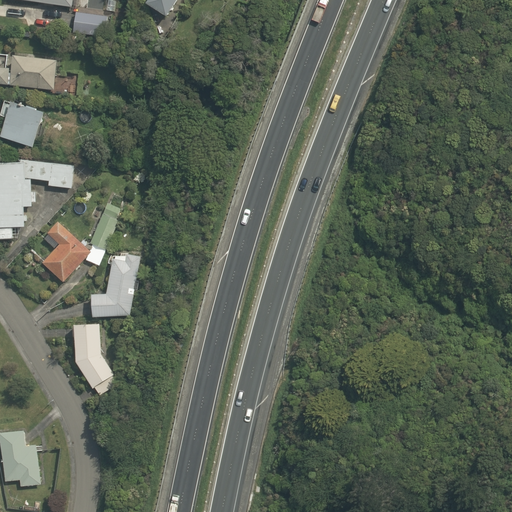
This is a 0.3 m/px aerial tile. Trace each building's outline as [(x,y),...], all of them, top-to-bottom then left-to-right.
[(10,0),(73,8),(70,30),(105,34),(108,12),(85,9),(85,0),(10,0)] [(154,0),(152,4),(171,15),(180,0),(154,0)] [(61,60),(12,54),(11,67),(0,65),(0,81),(58,88),(61,60)] [(46,111),(3,98),(0,110),(0,119),(4,121),(0,135),(0,142),(35,152),(46,111)] [(14,158),(0,159),(0,238),(14,238),(14,227),(26,226),(25,206),(37,205),(36,190),(33,191),(33,178),(51,178),(51,186),(74,188),(76,165),(14,158)] [(91,248),(63,222),(52,234),(64,244),(46,264),(67,283),(89,259),(97,266),(108,254),(95,243),(91,248)] [(111,294),(95,294),(96,316),(132,316),(143,255),(113,249),(110,264),(116,265),(111,294)] [(99,326),(76,326),(76,363),(98,396),(117,383),(100,358),(99,326)] [(27,428),(2,431),(7,481),(23,479),(24,487),(43,486),(39,444),(29,445),(27,428)]
